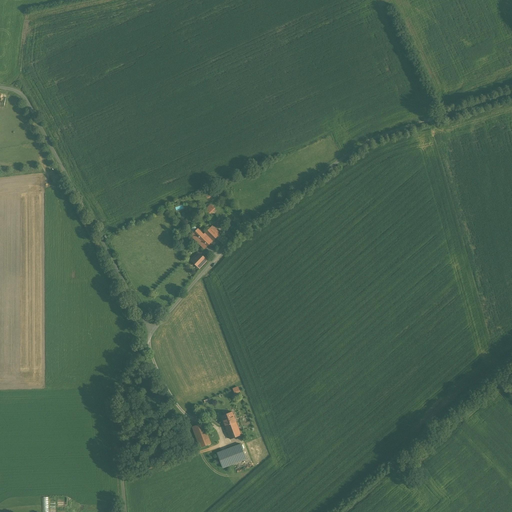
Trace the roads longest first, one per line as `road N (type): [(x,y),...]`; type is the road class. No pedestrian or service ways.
road 1 (unclassified): [(511,93),(361,145),(230,239),(149,335)]
road 2 (unclassified): [(0,87),(26,101),(149,335)]
road 3 (unclassified): [(149,335),(114,398),(126,511)]
